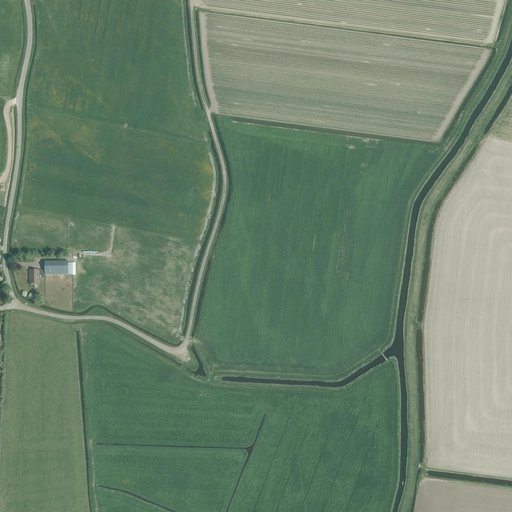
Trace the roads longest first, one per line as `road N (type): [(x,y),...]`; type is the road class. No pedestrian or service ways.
road 1 (track): [(187,337),(225,189),(200,89),(191,0)]
road 2 (unclassified): [(0,307),(9,304),(4,256),(30,36),(27,0)]
road 3 (track): [(192,7),(503,47)]
road 4 (track): [(9,304),(110,319),(173,350),(187,337)]
